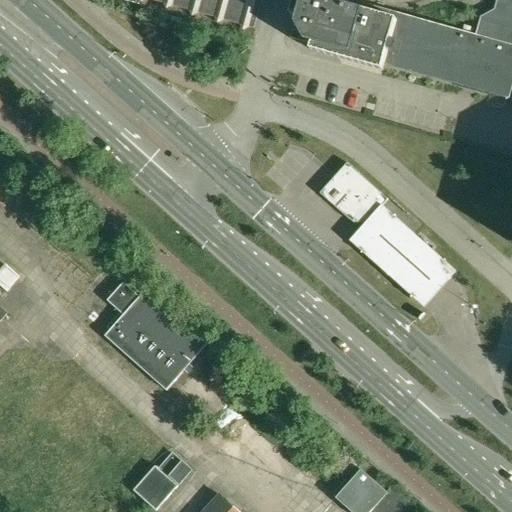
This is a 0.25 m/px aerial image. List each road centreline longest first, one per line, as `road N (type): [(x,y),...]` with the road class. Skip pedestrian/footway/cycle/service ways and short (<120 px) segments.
road 1 (unclassified): [(511,288),(321,126),(252,101),(218,170)]
road 2 (tertiary): [(484,407),(218,170)]
road 3 (tertiary): [(188,207),(414,409)]
road 4 (tertiary): [(218,170),(27,0)]
road 5 (tertiary): [(0,45),(188,207)]
road 6 (tertiary): [(414,409),(511,493)]
